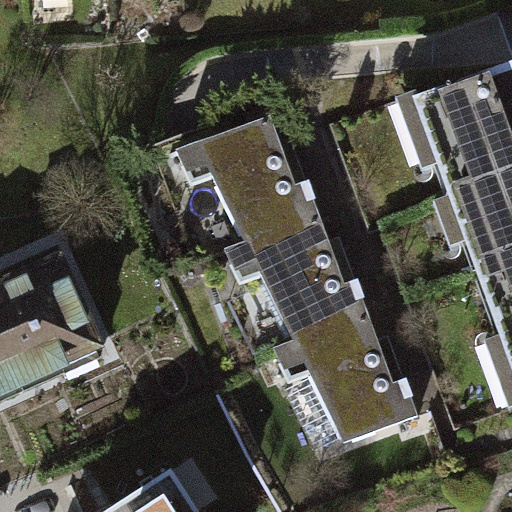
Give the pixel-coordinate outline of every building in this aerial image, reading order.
[(511,67),(415,102),(511,375),(511,67)] [(267,120),(176,158),(189,187),(216,176),(244,241),(316,210),(307,189),(298,193),(267,120)] [(244,241),(224,249),(239,285),(264,274),(294,344),(366,313),(357,291),(352,293),(316,210),(244,241)] [(0,403),(107,358),(60,247),(0,272),(0,403)] [(294,344),(276,352),(288,381),(309,373),(343,451),(418,419),(384,340),(379,342),(366,313),(294,344)] [(252,422),(213,430),(223,475),(262,466),(252,422)] [(189,511),(172,485),(129,511),(189,511)]
